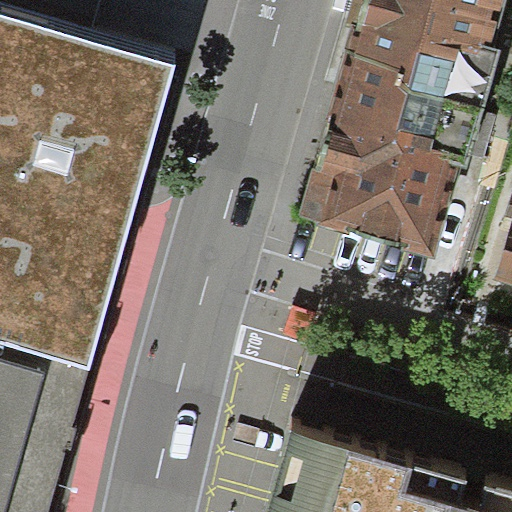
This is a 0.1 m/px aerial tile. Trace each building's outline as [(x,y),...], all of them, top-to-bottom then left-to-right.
[(490,0),(366,0),(305,208),(431,242),(490,0)] [(0,341),(91,368),(176,77),(179,67),(0,14),(0,341)] [(511,171),(480,284),(511,293),(511,171)] [(0,511),(44,511),(47,502),(50,494),(58,467),(60,459),(70,423),(81,387),(91,368),(0,341),(0,511)] [(511,511),(511,497),(289,436),(268,511),(511,511)]
